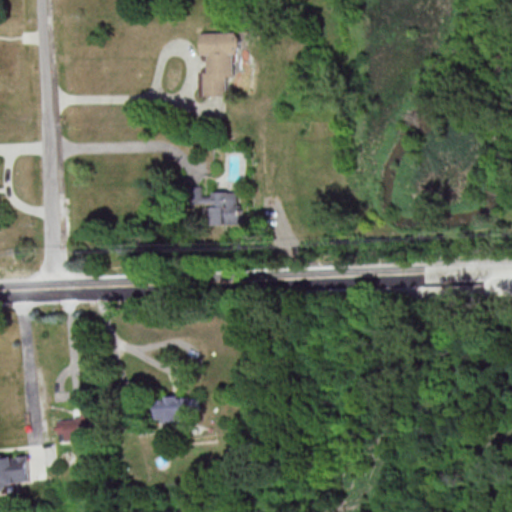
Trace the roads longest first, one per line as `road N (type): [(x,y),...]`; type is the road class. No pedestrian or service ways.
road 1 (tertiary): [(511,271),(58,289)]
road 2 (residential): [(58,289),(47,0)]
